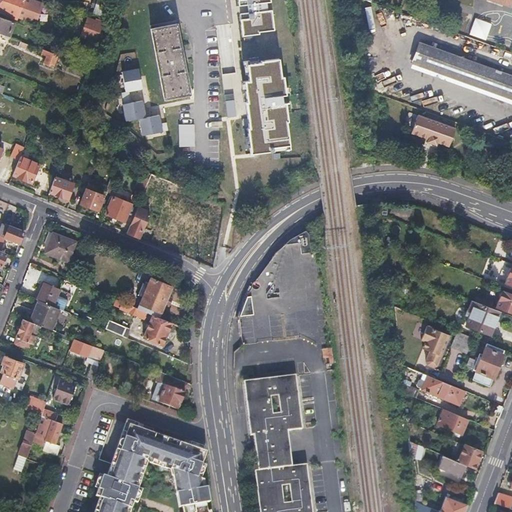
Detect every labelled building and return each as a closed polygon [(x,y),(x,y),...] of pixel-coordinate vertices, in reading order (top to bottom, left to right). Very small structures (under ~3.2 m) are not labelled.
[(12,12),(11,15),(20,18),(26,0),(5,0),(2,9),(12,12)] [(110,0),(98,0),(94,12),(106,16),(110,0)] [(278,0),(243,0),(246,37),(282,32),(278,0)] [(0,16),(0,33),(9,37),(15,22),(0,16)] [(96,41),(102,21),(86,17),(81,37),(96,41)] [(234,23),(217,26),(219,34),(236,31),(234,23)] [(151,29),(164,98),(190,93),(177,24),(151,29)] [(511,97),(511,75),(420,42),(412,62),(511,97)] [(44,49),(42,53),(47,56),(44,63),(53,67),(53,65),(62,69),(66,58),(44,49)] [(141,91),(139,68),(121,70),(123,92),(141,91)] [(288,68),(247,72),(255,155),(295,154),(288,68)] [(146,117),(143,99),(123,103),(126,120),(138,118),(146,117)] [(455,122),(472,118),(471,112),(463,113),(462,108),(453,110),(455,122)] [(163,131),(160,114),(146,117),(138,118),(141,135),(163,131)] [(454,128),(417,115),(410,132),(427,138),(426,141),(435,145),(436,142),(448,146),(454,128)] [(50,134),(40,130),(37,138),(40,139),(38,144),(45,147),(50,134)] [(15,144),(10,157),(19,160),(21,156),(24,147),(15,144)] [(108,156),(98,153),(96,158),(105,162),(108,156)] [(13,174),(32,182),(39,163),(21,156),(19,160),(13,174)] [(511,174),(504,172),(502,179),(511,182),(511,174)] [(150,174),(139,202),(157,209),(158,207),(186,218),(196,193),(150,174)] [(73,183),(55,176),(49,191),(67,198),(73,183)] [(106,190),(111,192),(112,190),(116,181),(110,179),(106,190)] [(91,189),(85,187),(79,203),(98,210),(104,194),(91,189)] [(112,198),(109,196),(107,204),(109,204),(106,213),(124,220),(131,203),(115,197),(113,196),(112,198)] [(128,232),(139,237),(150,211),(138,207),(128,232)] [(2,222),(0,226),(0,250),(5,237),(20,243),(24,231),(2,222)] [(78,242),(54,232),(46,252),(69,262),(78,242)] [(319,247),(304,232),(289,240),(269,261),(256,281),(242,307),(236,329),(235,347),(330,344),(319,247)] [(10,254),(0,250),(0,266),(0,267),(4,260),(7,261),(10,254)] [(493,272),(496,261),(487,258),(484,270),(493,272)] [(148,276),(136,307),(152,314),(157,316),(163,301),(166,302),(169,296),(166,295),(170,286),(148,276)] [(39,300),(54,306),(58,297),(61,289),(44,282),(37,299),(39,300)] [(511,294),(502,291),(496,307),(511,312),(511,294)] [(54,306),(62,309),(66,300),(58,297),(54,306)] [(150,318),(152,314),(136,307),(130,304),(116,298),(113,305),(143,318),(144,315),(150,318)] [(54,330),(62,309),(54,306),(39,300),(30,321),(40,325),(54,330)] [(500,311),(472,300),(469,309),(472,310),(466,325),(490,335),(500,311)] [(157,316),(152,314),(150,318),(143,335),(161,343),(170,321),(157,316)] [(14,343),(30,350),(33,344),(36,336),(40,325),(30,321),(24,318),(14,343)] [(128,327),(108,318),(104,327),(127,337),(128,327)] [(420,339),(426,326),(418,322),(412,336),(420,339)] [(438,335),(440,331),(427,326),(421,340),(426,341),(423,348),(430,352),(426,362),(427,365),(433,367),(436,366),(448,339),(438,335)] [(473,337),(457,331),(451,346),(467,352),(473,337)] [(33,344),(38,346),(41,338),(36,336),(33,344)] [(71,349),(89,356),(92,346),(75,338),(71,349)] [(504,350),(487,343),(482,355),(475,371),(472,379),(489,386),(504,350)] [(105,350),(92,346),(89,356),(95,358),(101,361),(105,350)] [(472,370),(475,371),(482,355),(479,354),(472,370)] [(4,363),(1,372),(17,378),(23,363),(5,356),(2,362),(4,363)] [(94,380),(101,361),(95,358),(88,377),(94,380)] [(160,372),(155,382),(157,383),(154,389),(160,391),(159,394),(162,395),(159,402),(177,409),(180,403),(181,403),(185,393),(183,393),(187,382),(160,372)] [(312,511),(310,492),(306,464),(292,466),(290,449),(288,430),(302,429),(299,402),(296,376),(243,382),(249,435),(253,435),(257,470),(253,471),(258,511),(312,511)] [(447,384),(428,376),(426,381),(420,379),(417,386),(423,388),(422,390),(459,406),(465,391),(459,388),(447,384)] [(54,398),(69,404),(76,384),(61,378),(54,398)] [(450,378),(447,384),(459,388),(461,383),(450,378)] [(419,390),(402,382),(403,392),(416,398),(419,390)] [(31,396),(27,409),(42,415),(44,409),(47,402),(31,396)] [(42,415),(42,416),(48,418),(49,416),(56,419),(58,414),(44,409),(42,415)] [(468,420),(444,410),(438,424),(461,434),(468,420)] [(48,418),(42,416),(36,433),(32,441),(45,445),(46,441),(55,444),(62,423),(48,418)] [(132,511),(136,503),(140,504),(142,498),(145,491),(141,490),(149,468),(147,466),(149,461),(153,463),(152,464),(168,470),(168,467),(173,470),(172,475),(174,476),(178,509),(183,508),(183,511),(207,511),(206,504),(208,504),(205,483),(198,480),(204,466),(206,458),(206,453),(202,452),(204,448),(187,441),(186,446),(155,435),(154,430),(129,421),(123,434),(124,438),(127,439),(123,451),(118,450),(108,477),(104,475),(98,490),(96,496),(100,498),(94,511),(132,511)] [(18,453),(27,456),(32,441),(36,433),(27,430),(18,453)] [(407,430),(408,441),(419,446),(423,437),(407,430)] [(419,446),(408,441),(409,456),(418,459),(423,447),(419,446)] [(464,445),(457,462),(465,465),(474,469),(480,452),(464,445)] [(27,456),(18,453),(13,468),(21,471),(27,456)] [(457,462),(443,456),(439,467),(461,476),(465,465),(457,462)] [(497,495),(494,504),(509,509),(509,510),(511,510),(511,502),(511,499),(511,497),(498,493),(497,495)] [(440,511),(441,511),(463,511),(466,505),(446,497),(440,511)] [(441,511),(440,511),(415,502),(416,511),(441,511)]
